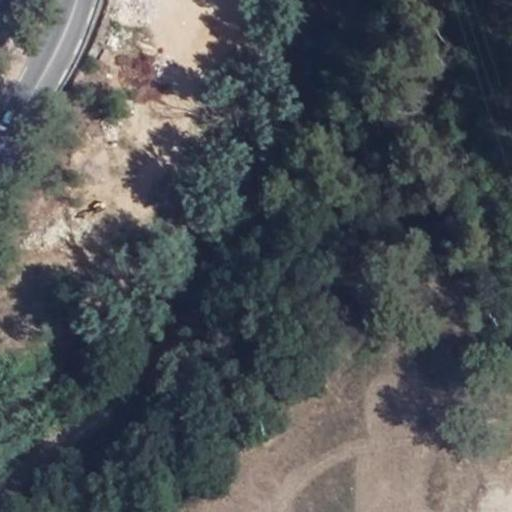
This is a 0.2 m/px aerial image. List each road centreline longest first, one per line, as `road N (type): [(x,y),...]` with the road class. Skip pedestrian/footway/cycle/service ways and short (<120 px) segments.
road 1 (track): [(27,511),(178,358)]
road 2 (primary): [(75,0),(0,151)]
